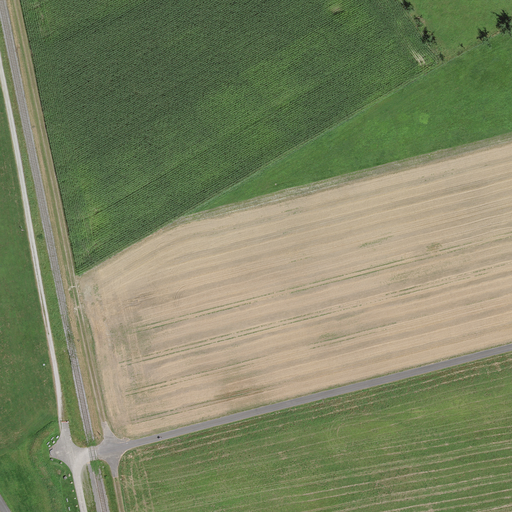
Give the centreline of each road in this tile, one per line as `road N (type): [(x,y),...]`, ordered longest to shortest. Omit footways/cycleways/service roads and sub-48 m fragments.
road 1 (track): [(85,511),(0,64)]
road 2 (residential): [(511,350),(73,457)]
